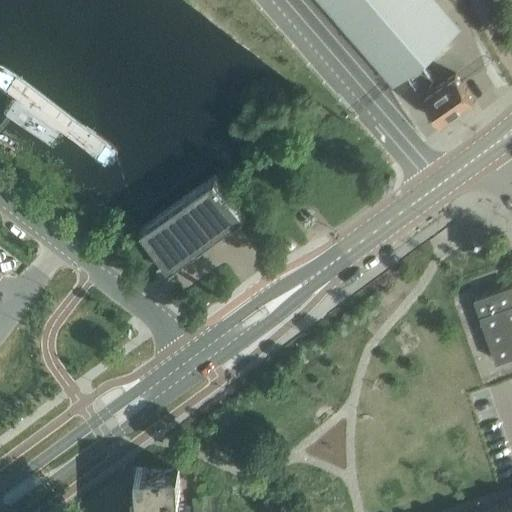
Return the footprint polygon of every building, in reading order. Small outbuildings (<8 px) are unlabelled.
[(320,0),(393,84),(407,72),(449,35),(418,0),(320,0)] [(0,94),(100,167),(107,169),(115,167),(120,159),(121,148),(114,142),(5,63),(0,60),(0,94)] [(452,115),(473,100),(455,74),(434,89),(429,81),(433,79),(422,63),(407,73),(441,123),(452,115)] [(169,271),(242,217),(243,217),(214,178),(140,232),(169,271)] [(491,232),(470,225),(463,247),(484,254),(491,232)] [(511,283),(474,297),(496,361),(511,355),(511,283)] [(138,511),(181,511),(179,466),(137,468),(138,511)] [(483,511),(506,511),(503,503),(483,510),(483,511)]
